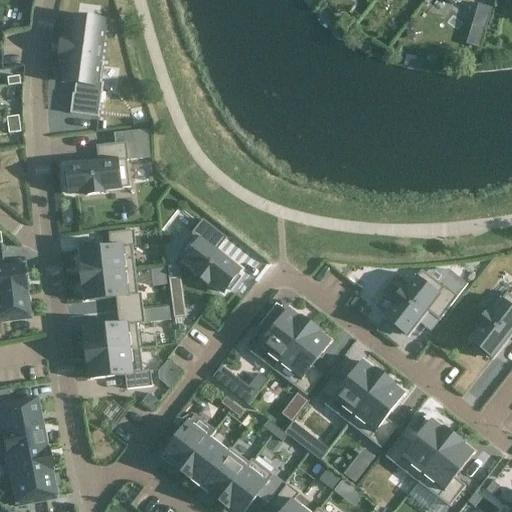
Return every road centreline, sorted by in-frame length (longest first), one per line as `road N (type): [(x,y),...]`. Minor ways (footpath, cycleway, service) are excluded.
road 1 (residential): [(511,445),(279,268),(128,462)]
road 2 (residential): [(51,254),(37,102),(51,0)]
road 3 (residential): [(91,506),(70,414),(51,254)]
